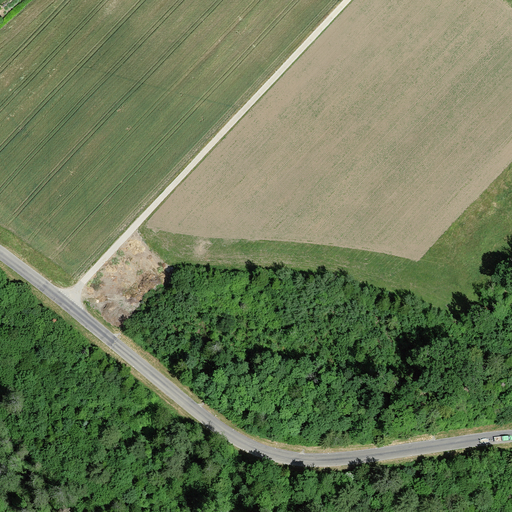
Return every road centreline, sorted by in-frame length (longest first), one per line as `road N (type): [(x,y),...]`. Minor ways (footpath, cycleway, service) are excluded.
road 1 (tertiary): [(511,438),(349,456),(278,455),(222,431),(0,253)]
road 2 (track): [(62,302),(346,0)]
